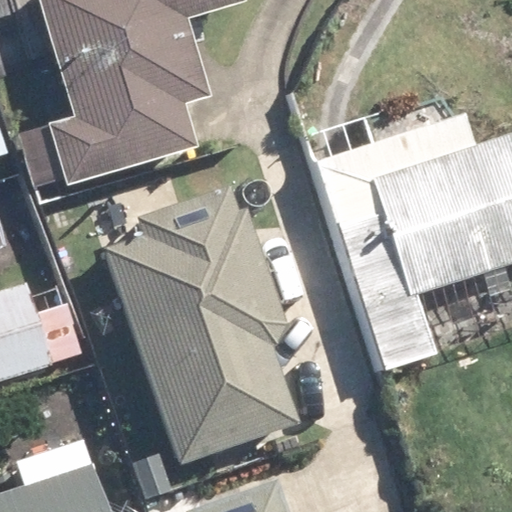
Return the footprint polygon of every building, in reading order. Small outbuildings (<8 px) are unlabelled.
[(33,0),(69,119),(42,127),(60,188),(190,150),(178,107),(204,99),(182,23),(240,5),(238,0),(33,0)] [(413,296),(511,264),(511,133),(469,148),(458,118),(316,163),(381,367),(429,351),(413,296)] [(100,249),(174,468),(294,428),(269,353),(283,327),(244,212),(234,216),(225,189),(132,220),(137,236),(100,249)] [(0,292),(0,383),(81,357),(65,307),(32,318),(22,285),(0,292)] [(156,456),(131,466),(145,503),(170,495),(156,456)] [(102,511),(88,467),(0,496),(0,511),(102,511)] [(197,511),(283,511),(274,485),(197,511)]
